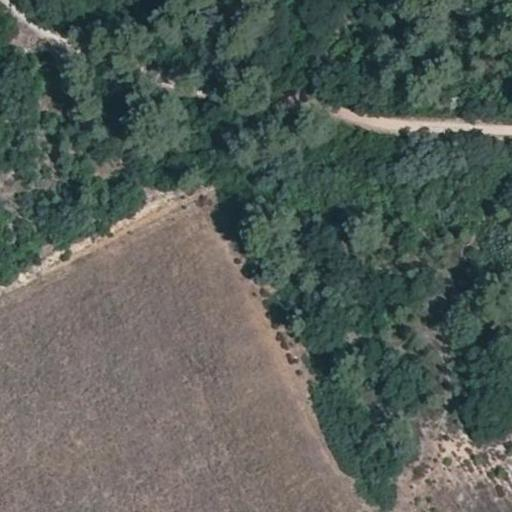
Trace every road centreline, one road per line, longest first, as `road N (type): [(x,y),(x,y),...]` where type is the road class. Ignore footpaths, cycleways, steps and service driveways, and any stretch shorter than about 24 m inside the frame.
road 1 (track): [(14,0),(155,78),(377,126),(511,137)]
road 2 (track): [(365,511),(214,212)]
